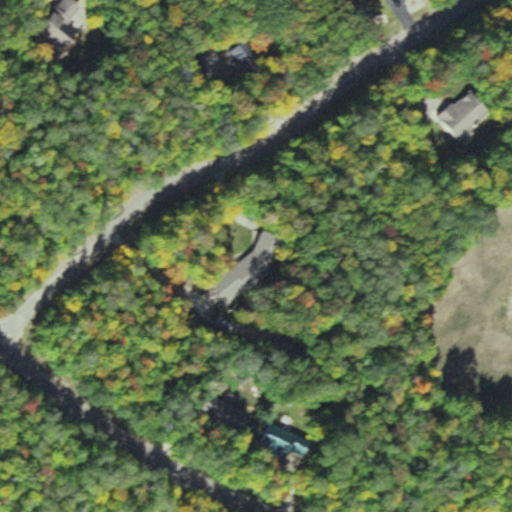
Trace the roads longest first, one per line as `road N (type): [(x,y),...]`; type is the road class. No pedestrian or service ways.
road 1 (residential): [(0,334),(156,198),(280,139),(468,0)]
road 2 (residential): [(256,511),(121,436),(0,346)]
